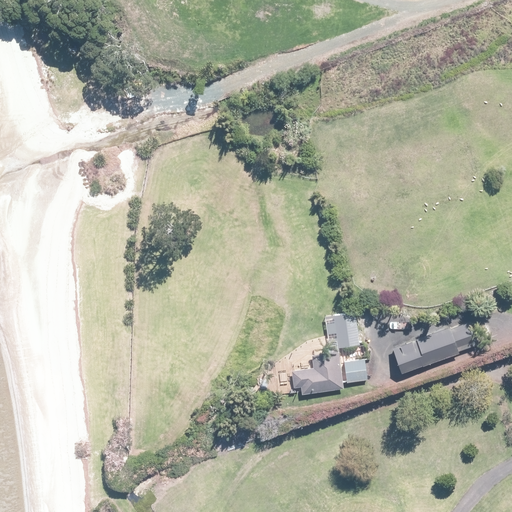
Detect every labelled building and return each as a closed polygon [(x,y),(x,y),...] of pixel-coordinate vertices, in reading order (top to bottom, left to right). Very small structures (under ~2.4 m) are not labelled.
[(175,0),(144,0),(144,1),(163,16),(175,0)] [(333,339),(328,340),(329,349),(355,345),(351,315),(330,318),(333,339)] [(445,326),(389,345),(395,370),(455,352),(454,349),(464,346),(462,342),(471,337),(465,325),(450,331),(445,326)] [(308,367),(286,368),(287,386),(295,386),(295,391),(339,389),(337,351),(308,352),(308,367)] [(362,358),(340,363),(344,381),(366,376),(362,358)]
